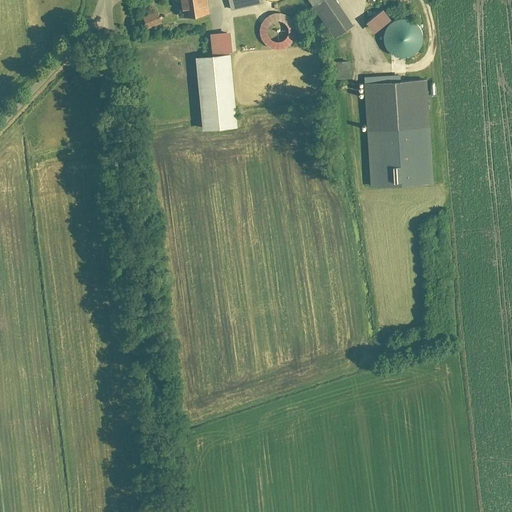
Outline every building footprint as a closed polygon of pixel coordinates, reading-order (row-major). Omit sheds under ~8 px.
[(204,0),(178,0),(181,12),(206,7),(204,0)] [(348,23),(332,0),(304,0),(330,35),(348,23)] [(360,21),(367,33),(387,20),(379,9),(360,21)] [(143,29),(159,23),(153,10),(137,16),(143,29)] [(266,51),(297,37),(286,14),(277,18),(274,12),(253,22),(266,51)] [(243,13),(230,15),(233,49),(247,47),(243,13)] [(385,48),(388,54),(392,58),(398,61),(404,62),(410,61),(416,58),(421,53),(423,47),(424,40),(422,33),(418,28),(412,24),(406,22),(399,23),(393,25),(388,30),(385,35),(384,41),(385,48)] [(206,33),(207,52),(227,51),(226,31),(206,33)] [(231,58),(196,61),(203,135),(238,132),(231,58)] [(346,60),(331,61),(332,79),(347,78),(346,60)] [(432,81),(368,85),(375,189),(439,185),(432,81)]
